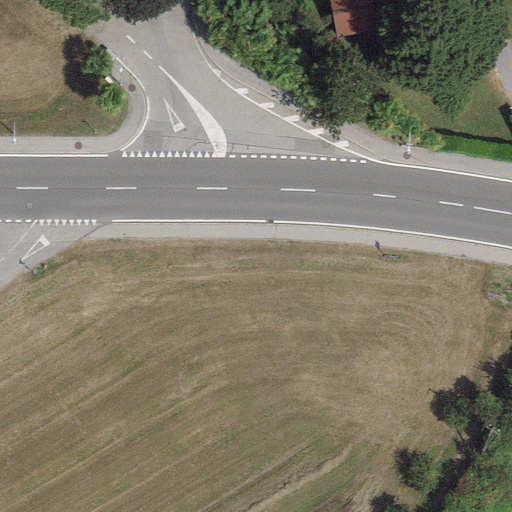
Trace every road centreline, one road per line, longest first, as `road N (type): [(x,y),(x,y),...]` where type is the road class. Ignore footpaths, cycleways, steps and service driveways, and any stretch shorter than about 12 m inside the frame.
road 1 (secondary): [(221,190),(315,191),(511,216)]
road 2 (residential): [(221,190),(216,148),(199,114),(125,32),(148,0)]
road 3 (track): [(422,511),(511,347)]
road 4 (secondary): [(44,190),(221,190)]
